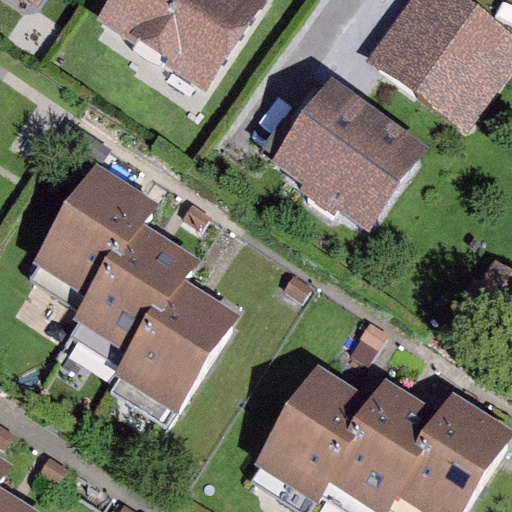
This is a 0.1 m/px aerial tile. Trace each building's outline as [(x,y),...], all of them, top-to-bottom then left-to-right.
[(7,0),(41,21),(54,0),(7,0)] [(123,0),(100,35),(209,108),(272,14),(250,0),(123,0)] [(421,0),(365,79),(462,148),(511,78),(511,47),(445,0),(421,0)] [(431,173),(334,103),(274,186),(305,208),(301,214),(336,239),(340,233),(372,256),(431,173)] [(162,223),(96,182),(31,284),(87,319),(74,339),(129,374),(116,395),(176,432),(236,337),(185,304),(200,280),(147,247),(162,223)] [(375,417),(317,380),(251,485),(294,511),(330,511),(334,506),(342,511),(478,511),(511,458),(511,451),(455,416),(444,434),(387,398),(375,417)] [(0,511),(4,511),(0,509),(0,504),(13,484),(0,475),(0,511)]
